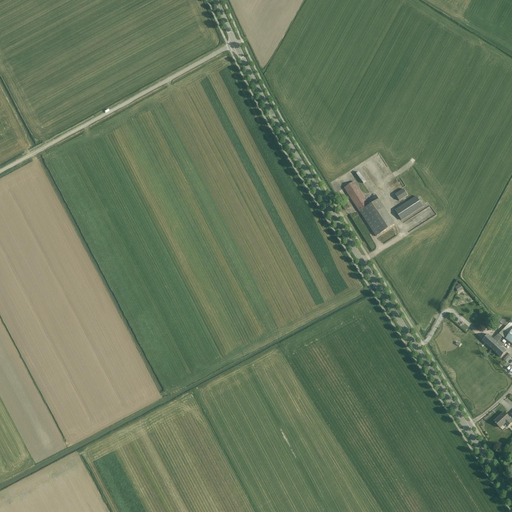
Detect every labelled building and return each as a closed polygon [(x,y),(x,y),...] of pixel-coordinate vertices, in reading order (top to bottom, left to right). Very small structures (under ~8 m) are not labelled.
[(367,201),(354,182),(344,188),(376,237),(395,224),(379,199),(376,195),(367,201)] [(408,196),(404,189),(395,195),(399,201),(408,196)] [(423,207),(417,196),(395,210),(402,220),(423,207)] [(431,206),(416,214),(418,218),(422,216),(423,218),(430,214),(431,217),(436,215),(431,206)] [(464,290),(460,284),(455,287),(459,293),(464,290)] [(499,334),(502,337),(503,337),(505,339),(505,338),(508,335),(503,330),(500,334),(499,334)] [(485,337),(482,340),(492,349),(497,343),(494,340),(488,334),(485,337)] [(497,343),(492,349),(501,357),(504,354),(506,351),(501,347),(503,345),(499,341),(497,343)] [(506,362),(511,357),(509,354),(503,360),(506,362),(506,363),(506,362)] [(497,419),(494,422),(495,423),(496,424),(500,428),(504,425),(505,423),(508,426),(511,422),(511,413),(511,415),(511,416),(509,418),(504,412),(500,417),(498,419),(497,419)]
